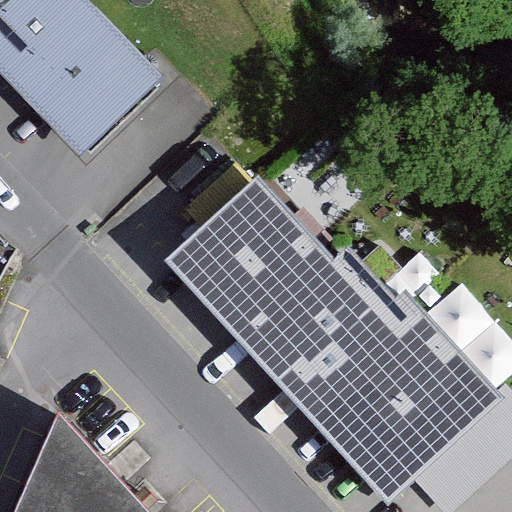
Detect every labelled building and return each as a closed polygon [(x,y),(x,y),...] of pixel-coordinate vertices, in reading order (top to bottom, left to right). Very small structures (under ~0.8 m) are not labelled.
[(0,0),(0,57),(88,147),(162,76),(145,58),(88,0),(0,0)] [(88,147),(0,57),(0,74),(79,156),(88,147)] [(334,260),(258,177),(253,181),(166,260),(388,502),(412,481),(503,398),(497,392),(403,290),(393,298),(347,248),(334,260)] [(511,390),(506,383),(497,392),(503,398),(412,481),(440,511),(457,511),(511,462),(511,390)] [(146,511),(65,424),(25,511),(146,511)]
